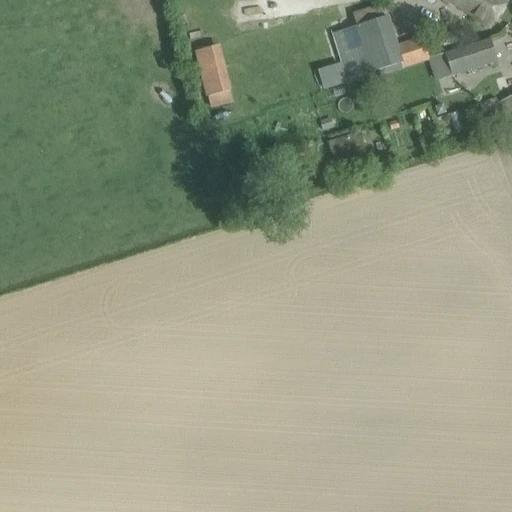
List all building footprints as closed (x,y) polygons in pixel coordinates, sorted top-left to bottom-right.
[(445,0),(490,29),(508,0),(507,0),(445,0)] [(376,8),(353,15),(357,27),(380,20),(376,8)] [(357,27),(332,34),(341,65),(345,80),(378,71),(401,64),(402,69),(419,64),(412,39),(395,44),(387,18),(380,20),(357,27)] [(443,47),(456,44),(453,32),(440,36),(440,38),(432,40),(434,48),(443,46),(443,47)] [(444,54),(452,76),(497,61),(489,39),(444,54)] [(195,52),(205,96),(231,90),(220,46),(195,52)] [(497,105),(500,104),(505,117),(511,114),(511,96),(505,100),(497,104),(497,105)] [(494,99),(483,103),(487,112),(497,108),(494,99)] [(467,108),(461,110),(468,130),(486,123),(483,113),(479,104),(478,104),(467,108)] [(328,142),(335,165),(367,155),(360,132),(328,142)]
